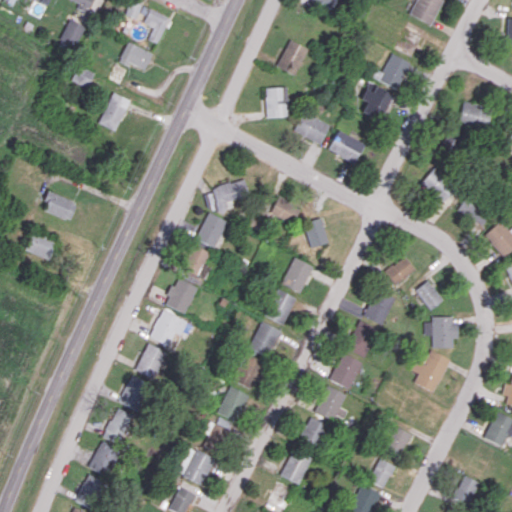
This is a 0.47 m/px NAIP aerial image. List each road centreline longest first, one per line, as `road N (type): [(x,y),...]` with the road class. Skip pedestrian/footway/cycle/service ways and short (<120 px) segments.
road 1 (residential): [(185,107),(428,231),(462,258),(483,296),(489,339),(477,381),(410,511)]
road 2 (residential): [(482,0),(226,511)]
road 3 (residential): [(235,0),(3,511)]
road 4 (residential): [(277,0),(147,273),(48,511)]
